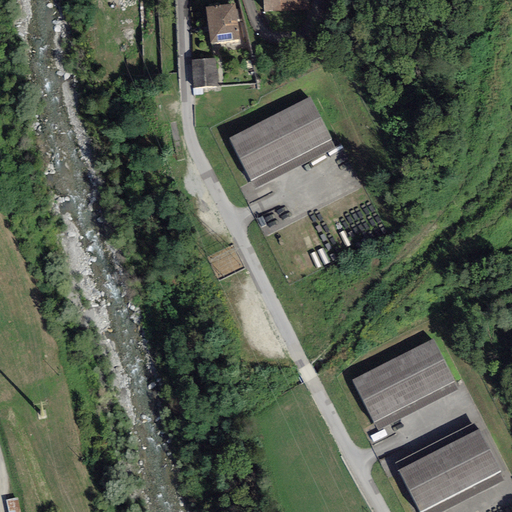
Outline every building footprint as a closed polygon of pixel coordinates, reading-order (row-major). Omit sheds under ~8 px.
[(263,0),(264,12),(281,12),(308,11),(307,0),(263,0)] [(206,7),(210,43),(239,39),(234,4),(206,7)] [(191,60),(194,88),(219,86),(216,58),(191,60)] [(255,188),(336,148),(311,97),(229,138),(255,188)] [(258,218),(267,235),(290,223),(281,206),(258,218)] [(433,340),(353,380),(379,431),(458,390),(433,340)] [(475,423),(394,463),(418,511),(445,511),(505,483),(475,423)] [(10,511),(21,511),(19,497),(8,499),(10,511)]
